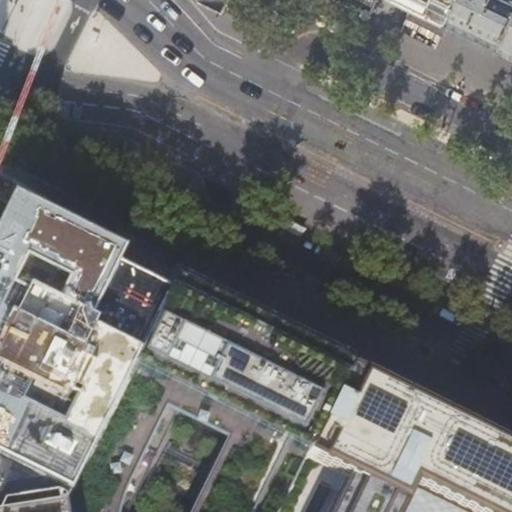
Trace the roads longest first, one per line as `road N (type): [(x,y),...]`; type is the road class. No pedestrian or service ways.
road 1 (primary): [(212,105),(511,251)]
road 2 (primary): [(42,90),(212,105)]
road 3 (primary): [(212,105),(113,0)]
